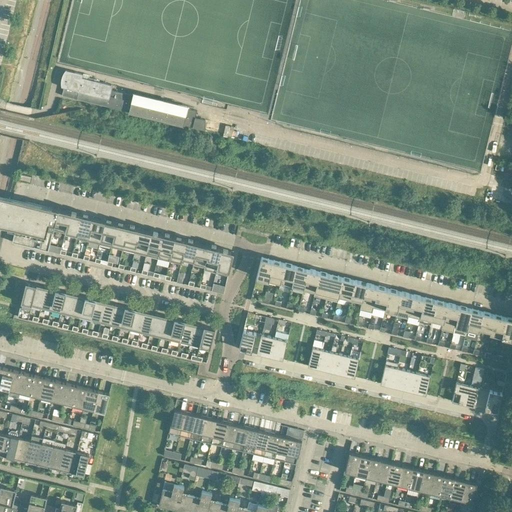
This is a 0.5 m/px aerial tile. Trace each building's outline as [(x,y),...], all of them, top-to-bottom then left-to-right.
[(197,110),(187,108),(188,105),(134,92),(133,95),(111,89),(112,85),(95,81),(96,79),(89,77),(88,80),(82,78),(83,74),(66,70),(65,71),(64,73),(63,75),(62,76),(62,77),(62,78),(61,79),(61,80),(61,81),(61,83),(61,84),(61,86),(62,87),(64,87),(62,95),(129,112),(205,131),(205,119),(195,117),(197,110)] [(22,199),(13,197),(0,193),(0,223),(16,227),(22,199)] [(48,250),(49,247),(53,230),(59,208),(22,199),(16,227),(12,242),(48,250)] [(70,211),(59,208),(53,230),(65,233),(66,231),(70,211)] [(70,211),(66,231),(77,233),(77,234),(82,214),(76,212),(76,210),(72,209),(71,211),(70,211)] [(83,214),(82,214),(77,234),(76,238),(88,241),(94,217),(88,215),(88,213),(84,212),(83,214)] [(88,241),(99,244),(105,220),(99,218),(94,217),(88,241)] [(106,220),(105,220),(99,244),(111,247),(117,222),(111,221),(111,219),(107,218),(106,220)] [(111,247),(123,250),(129,225),(122,224),(123,222),(118,221),(118,223),(117,222),(111,247)] [(130,226),(129,225),(123,250),(134,252),(140,228),(134,227),(135,225),(130,224),(130,226)] [(134,252),(146,255),(152,231),(147,230),(140,228),(134,252)] [(153,231),(152,231),(146,255),(158,258),(164,234),(157,232),(158,230),(153,229),(153,231)] [(158,258),(169,261),(175,237),(169,235),(170,233),(165,232),(165,234),(164,234),(158,258)] [(176,237),(175,237),(169,261),(181,264),(182,259),(187,240),(181,238),(181,236),(177,235),(176,237)] [(187,240),(182,259),(183,259),(193,262),(194,262),(198,242),(192,241),(193,239),(188,238),(188,240),(187,240)] [(210,245),(198,242),(194,262),(193,264),(204,267),(204,270),(210,245)] [(204,270),(216,272),(222,248),(216,247),(216,245),(212,244),(211,246),(210,245),(204,270)] [(223,248),(222,248),(216,272),(228,275),(234,251),(227,249),(228,247),(223,246),(223,248)] [(263,257),(262,257),(261,257),(255,281),(267,284),(273,260),(267,258),(263,257)] [(273,260),(267,284),(268,284),(269,280),(280,282),(285,263),(279,261),(275,259),(274,260),(273,260)] [(280,282),(279,288),(290,291),(290,290),(291,290),(297,266),(291,264),(291,263),(286,262),(286,263),(285,263),(280,282)] [(302,293),(308,268),(302,267),(302,266),(298,265),(298,266),(297,266),(291,290),(302,293)] [(308,268),(302,293),(303,293),(303,290),(314,293),(314,295),(314,296),(320,271),(314,270),(308,268)] [(326,298),(332,274),(325,273),(326,272),(321,271),(320,271),(314,296),(326,298)] [(332,274),(326,298),(337,301),(343,277),(337,275),(333,274),(332,274)] [(343,277),(337,301),(338,301),(339,297),(350,299),(355,280),(349,278),(345,277),(344,277),(343,277)] [(367,283),(365,282),(366,282),(361,281),(355,280),(350,299),(362,302),(367,283)] [(31,305),(36,285),(26,282),(18,316),(28,319),(32,305),(31,305)] [(373,308),(378,285),(373,284),(367,283),(362,302),(360,309),(372,312),(373,308)] [(46,287),(36,285),(31,305),(32,305),(41,307),(46,287)] [(379,286),(378,285),(373,308),(385,310),(386,308),(385,308),(390,288),(384,287),(384,286),(380,285),(379,286)] [(51,288),(46,287),(41,307),(51,310),(56,289),(51,288)] [(386,308),(396,311),(397,311),(402,291),(396,290),(396,289),(391,288),(391,289),(390,288),(385,308),(386,308)] [(61,312),(66,292),(61,291),(56,289),(51,310),(61,312)] [(408,316),(413,294),(402,291),(397,311),(396,311),(395,315),(408,318),(408,316)] [(76,294),(66,292),(61,312),(71,314),(76,294)] [(81,317),(86,297),(76,294),(71,314),(81,317)] [(420,317),(425,297),(413,294),(408,316),(420,319),(420,317)] [(437,300),(431,298),(426,296),(426,297),(425,297),(420,317),(420,319),(419,321),(431,324),(437,300)] [(96,299),(86,297),(81,317),(91,319),(96,299)] [(101,322),(105,302),(96,299),(91,319),(101,322)] [(442,329),(448,303),(442,301),(442,300),(438,299),(438,300),(437,300),(431,324),(430,326),(442,329)] [(115,304),(105,302),(101,322),(110,324),(115,304)] [(448,303),(442,329),(454,332),(456,325),(455,325),(460,305),(448,303)] [(120,326),(125,306),(115,304),(110,324),(120,326)] [(455,325),(456,325),(466,328),(467,328),(472,308),(466,307),(466,306),(461,305),(461,306),(460,305),(455,325)] [(135,309),(125,306),(120,326),(130,329),(135,309)] [(473,308),(473,309),(472,308),(467,328),(466,328),(466,330),(478,333),(479,331),(484,311),(477,310),(477,309),(473,308)] [(145,311),(135,309),(130,329),(140,331),(145,311)] [(150,334),(155,314),(145,311),(140,331),(150,334)] [(479,331),(490,334),(495,314),(489,313),(489,312),(485,311),(484,311),(479,331)] [(165,316),(155,314),(150,334),(160,336),(165,316)] [(502,337),(507,317),(500,315),(501,315),(496,314),(495,314),(490,334),(502,337)] [(175,318),(165,316),(160,336),(170,339),(175,318)] [(511,317),(508,316),(508,317),(507,317),(502,337),(511,339),(511,317)] [(185,321),(175,318),(170,339),(180,341),(185,321)] [(190,322),(185,321),(180,341),(190,343),(194,323),(190,322)] [(190,343),(199,346),(204,326),(194,323),(190,343)] [(215,328),(204,326),(199,346),(210,348),(215,328)] [(244,329),(239,349),(257,353),(262,334),(244,329)] [(274,337),(270,356),(283,359),(287,340),(289,334),(276,331),(275,337),(274,337)] [(262,334),(257,353),(270,356),(274,337),(262,334)] [(308,365),(308,366),(313,367),(317,368),(322,348),(324,341),(314,339),(308,365)] [(331,351),(327,370),(336,372),(340,353),(336,352),(337,346),(332,345),(331,351)] [(322,348),(317,368),(322,369),(327,370),(331,351),(322,348)] [(350,355),(345,375),(350,376),(355,377),(361,351),(360,351),(360,352),(352,349),(351,349),(350,355)] [(340,353),(336,372),(340,374),(345,375),(350,355),(340,353)] [(386,360),(380,383),(393,386),(397,367),(398,367),(398,363),(386,360)] [(14,369),(13,369),(5,367),(4,367),(0,382),(0,386),(10,389),(14,369)] [(397,367),(393,386),(404,389),(409,370),(398,367),(397,367)] [(452,400),(452,401),(474,406),(479,387),(480,387),(484,369),(475,367),(471,385),(456,381),(452,400)] [(25,372),(24,371),(14,369),(10,389),(20,391),(25,372)] [(409,370),(404,389),(413,391),(418,372),(409,370)] [(35,374),(34,374),(30,373),(25,372),(20,391),(31,394),(35,374)] [(418,372),(413,391),(426,394),(430,375),(418,372)] [(46,377),(45,377),(41,376),(36,374),(35,374),(31,394),(41,397),(46,377)] [(57,379),(56,379),(47,377),(46,377),(41,397),(52,399),(57,379)] [(67,382),(66,382),(58,380),(57,379),(52,399),(62,402),(67,382)] [(78,385),(77,384),(68,382),(67,382),(62,402),(73,404),(78,385)] [(88,387),(87,387),(79,385),(78,385),(73,404),(83,407),(88,387)] [(99,390),(98,390),(93,388),(89,387),(88,387),(83,407),(94,409),(99,390)] [(479,387),(474,406),(497,412),(502,392),(480,387),(479,387)] [(109,392),(108,392),(100,390),(99,390),(94,409),(105,412),(110,392),(109,392)] [(185,411),(175,408),(169,433),(180,435),(185,411)] [(196,413),(185,411),(180,435),(190,438),(195,417),(196,413)] [(206,416),(196,413),(195,417),(190,438),(201,440),(206,416)] [(217,419),(206,416),(201,440),(211,443),(216,422),(217,419)] [(227,422),(227,421),(217,419),(216,422),(211,443),(222,445),(227,422)] [(238,424),(227,421),(227,422),(222,445),(232,448),(237,427),(238,424)] [(47,422),(46,428),(57,430),(59,425),(47,422)] [(248,427),(248,426),(238,424),(237,427),(232,448),(243,451),(248,427)] [(59,425),(57,430),(62,432),(69,433),(71,427),(59,425)] [(259,429),(248,426),(248,427),(243,451),(253,453),(258,432),(259,429)] [(269,432),(259,429),(258,432),(253,453),(264,456),(269,432)] [(19,437),(17,436),(18,435),(16,432),(12,431),(9,433),(8,434),(7,434),(2,455),(14,458),(19,437)] [(280,434),(269,432),(264,456),(274,458),(279,437),(280,434)] [(290,437),(280,434),(279,437),(274,458),(285,461),(290,437)] [(32,435),(31,440),(26,460),(37,463),(43,438),(32,435)] [(14,458),(26,460),(31,440),(19,437),(14,458)] [(302,439),(301,439),(290,437),(285,461),(296,464),(302,439)] [(43,438),(37,463),(49,466),(55,441),(43,438)] [(67,443),(55,441),(49,466),(60,469),(65,448),(67,443)] [(77,451),(65,448),(60,469),(72,472),(77,451)] [(77,451),(72,472),(84,475),(89,454),(77,451)] [(360,454),(354,452),(351,451),(350,451),(349,451),(344,471),(345,471),(356,473),(360,454)] [(371,456),(370,456),(361,454),(360,454),(356,473),(366,476),(371,456)] [(381,459),(371,456),(366,476),(377,479),(381,459)] [(392,461),(391,461),(382,459),(381,459),(377,479),(387,481),(392,461)] [(402,464),(393,462),(392,461),(387,481),(398,484),(402,464)] [(413,467),(412,466),(403,464),(402,464),(398,484),(408,486),(413,467)] [(424,469),(423,469),(418,468),(414,467),(413,467),(408,486),(419,489),(424,469)] [(434,472),(433,472),(424,469),(419,489),(429,491),(434,472)] [(445,474),(444,474),(434,472),(429,491),(440,494),(445,474)] [(455,477),(454,477),(446,475),(445,474),(440,494),(450,497),(455,477)] [(240,477),(239,483),(253,486),(254,480),(240,477)] [(466,480),(465,479),(460,478),(456,477),(455,477),(450,497),(461,499),(466,480)] [(281,478),(279,483),(290,486),(292,481),(287,479),(282,478),(281,478)] [(476,482),(475,482),(466,480),(461,499),(460,504),(471,507),(477,482),(476,482)] [(173,509),(179,484),(174,483),(164,481),(163,488),(159,505),(160,505),(160,504),(173,507),(173,509)] [(184,486),(179,484),(173,509),(174,509),(174,507),(187,510),(187,511),(186,511),(187,511),(191,495),(182,493),(184,486)] [(279,486),(268,484),(267,489),(267,490),(277,492),(279,486)] [(0,502),(12,505),(13,503),(15,495),(16,490),(1,486),(0,488),(0,502)] [(201,511),(207,491),(202,490),(200,497),(191,495),(187,511),(188,510),(194,511),(201,511)] [(212,493),(207,491),(201,511),(216,511),(219,502),(210,499),(212,493)] [(41,511),(43,511),(44,510),(47,497),(31,493),(28,506),(21,505),(19,509),(27,511),(27,509),(41,511)] [(231,511),(235,498),(230,497),(228,504),(219,502),(216,511),(231,511)] [(240,499),(235,498),(231,511),(246,511),(247,508),(238,506),(240,499)] [(62,501),(58,511),(51,511),(81,511),(83,503),(83,502),(78,501),(77,505),(62,501)] [(10,511),(12,507),(12,505),(0,502),(0,511),(10,511)] [(247,508),(246,511),(261,511),(263,505),(249,502),(247,508)] [(268,503),(267,506),(263,505),(261,511),(276,511),(278,506),(268,503)]
